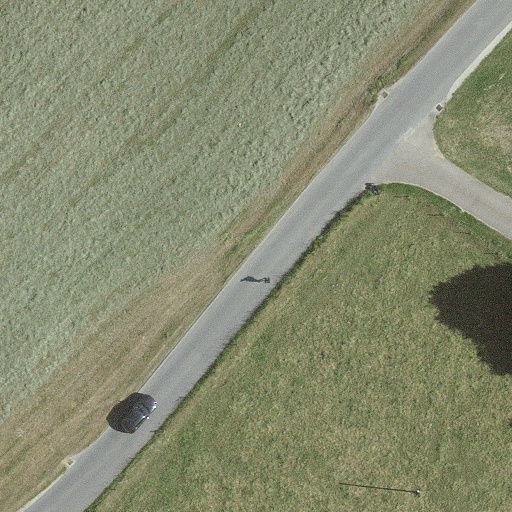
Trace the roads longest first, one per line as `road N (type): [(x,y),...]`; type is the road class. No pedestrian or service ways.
road 1 (unclassified): [(53,511),(150,416),(312,212),(508,0)]
road 2 (unknown): [(381,135),(511,230)]
